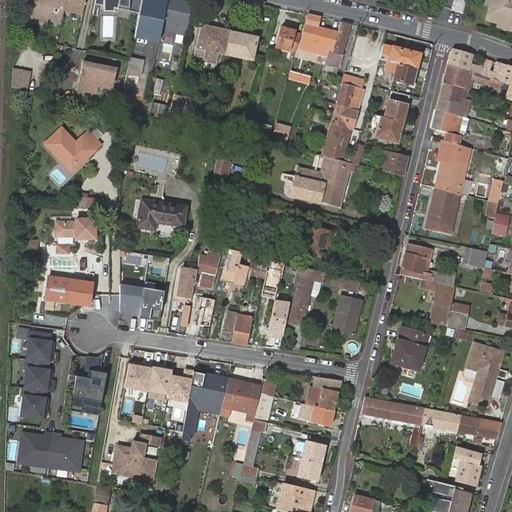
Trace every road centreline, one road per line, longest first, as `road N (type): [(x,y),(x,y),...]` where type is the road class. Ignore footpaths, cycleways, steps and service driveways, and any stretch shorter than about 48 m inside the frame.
road 1 (residential): [(445,35),(361,375)]
road 2 (residential): [(361,375),(90,328)]
road 3 (tertiary): [(300,0),(445,35)]
road 4 (residential): [(361,375),(333,511)]
